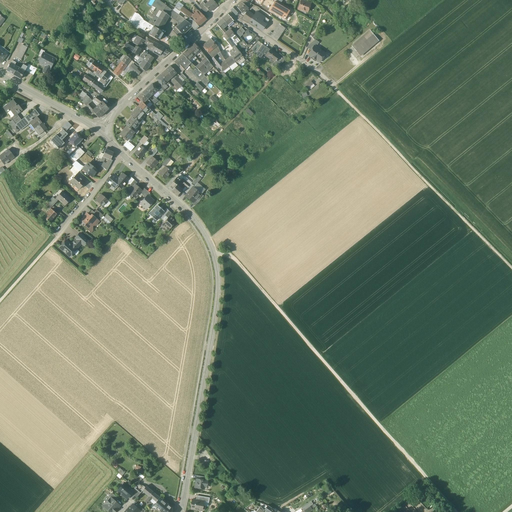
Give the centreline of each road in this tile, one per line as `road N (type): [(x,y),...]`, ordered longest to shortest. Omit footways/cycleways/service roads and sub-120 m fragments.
road 1 (tertiary): [(179,511),(216,310),(213,257),(185,210),(121,153)]
road 2 (track): [(455,511),(234,259),(212,254)]
road 3 (track): [(340,94),(511,268)]
road 4 (residential): [(99,132),(224,10)]
road 5 (residential): [(224,10),(340,94)]
